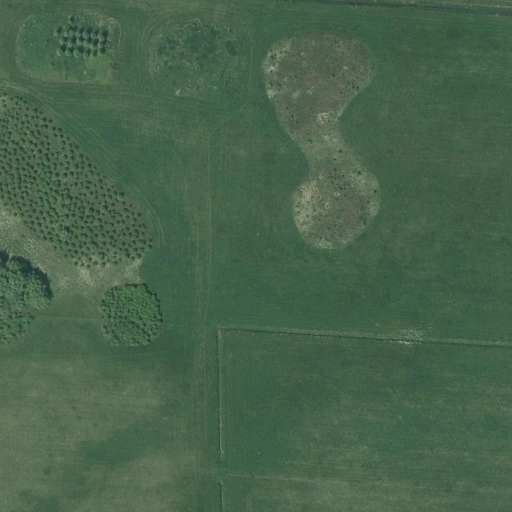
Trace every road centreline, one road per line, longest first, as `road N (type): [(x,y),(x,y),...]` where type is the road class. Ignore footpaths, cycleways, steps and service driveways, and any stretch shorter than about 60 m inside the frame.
road 1 (track): [(206,511),(196,238),(202,107),(151,96),(146,60),(164,20),(195,0)]
road 2 (track): [(205,471),(511,491)]
